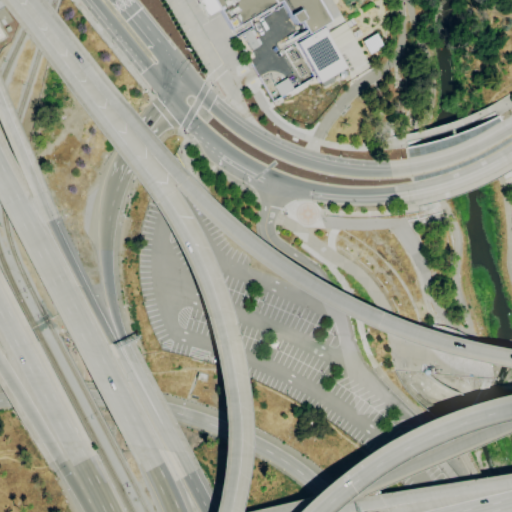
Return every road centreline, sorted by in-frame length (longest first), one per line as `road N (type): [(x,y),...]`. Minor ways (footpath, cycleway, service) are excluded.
road 1 (motorway): [(511,360),(379,322),(265,258),(173,175),(30,0)]
road 2 (motorway): [(223,511),(232,439),(227,373),(191,252),(9,0)]
road 3 (tertiary): [(409,171),(354,172),(287,156),(239,130),(183,73)]
road 4 (motorway): [(511,422),(382,481),(289,511)]
road 5 (motorway): [(511,407),(417,441),(319,511)]
road 6 (motorway): [(349,511),(262,447),(171,411)]
road 7 (motorway): [(511,482),(324,511)]
road 8 (motorway): [(120,358),(38,194)]
road 9 (motorway): [(94,351),(13,198)]
road 10 (motorway): [(171,411),(117,399),(6,400)]
road 11 (tertiary): [(281,179),(336,191),(413,187)]
